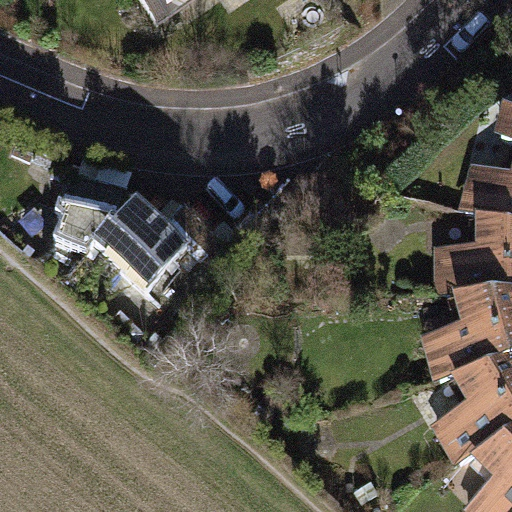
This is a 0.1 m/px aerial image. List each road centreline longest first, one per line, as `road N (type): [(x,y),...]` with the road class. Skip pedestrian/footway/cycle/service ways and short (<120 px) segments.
road 1 (residential): [(0,85),(208,145),(343,109)]
road 2 (residential): [(343,109),(465,0)]
